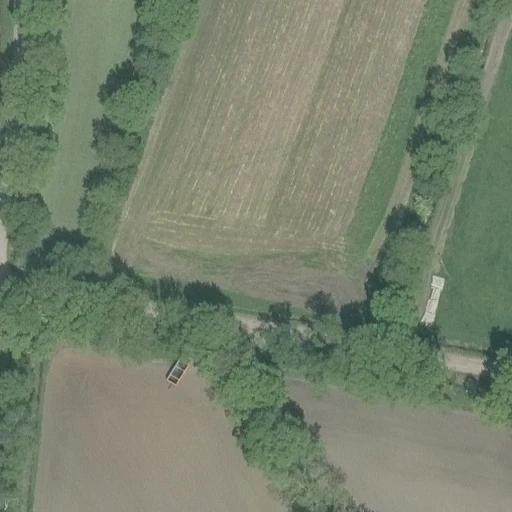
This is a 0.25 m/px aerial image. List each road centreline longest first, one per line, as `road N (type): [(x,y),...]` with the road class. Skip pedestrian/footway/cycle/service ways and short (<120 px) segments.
road 1 (track): [(511,371),(0,283)]
road 2 (unclassified): [(0,226),(18,0)]
